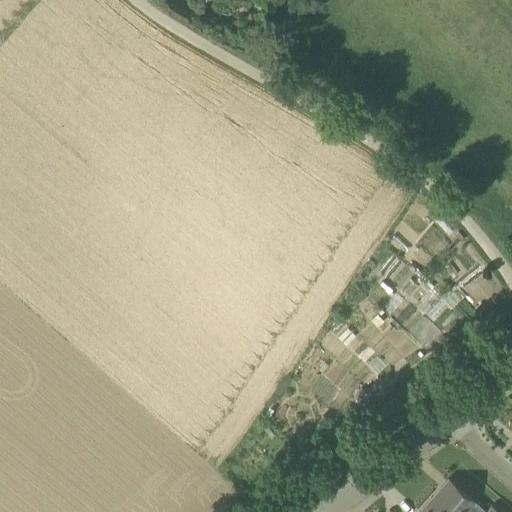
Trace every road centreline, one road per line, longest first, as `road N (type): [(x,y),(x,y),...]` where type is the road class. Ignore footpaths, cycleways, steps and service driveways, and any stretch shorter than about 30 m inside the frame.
road 1 (unclassified): [(511,282),(475,231),(408,169),(251,68),(144,19),(126,0)]
road 2 (residential): [(328,511),(447,418)]
